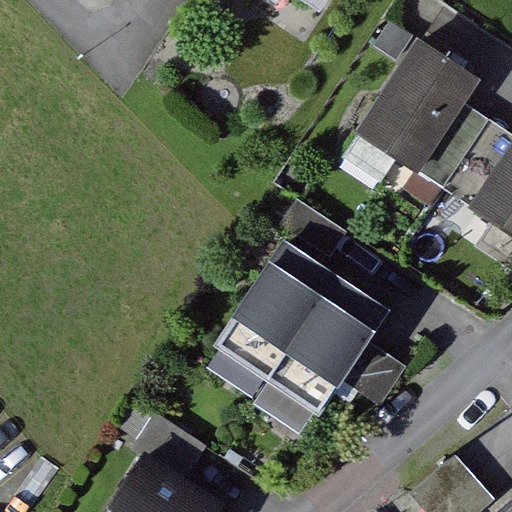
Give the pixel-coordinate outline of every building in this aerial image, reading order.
[(450,193),(498,118),(476,104),(490,83),(424,40),(362,136),(450,193)] [(511,127),(498,118),(450,193),(511,232),(511,127)] [(357,232),(306,198),(291,221),(342,255),(357,232)] [(261,399),(345,275),(295,241),(211,365),(261,399)] [(396,309),(345,275),(261,399),(313,433),(352,376),(388,401),(414,363),(377,338),(396,309)] [(114,510),(112,511),(224,511),(232,502),(150,448),(110,508),(114,510)] [(422,497),(435,511),(494,511),(509,500),(470,455),(422,497)] [(511,511),(511,496),(509,500),(494,511),(511,511)]
